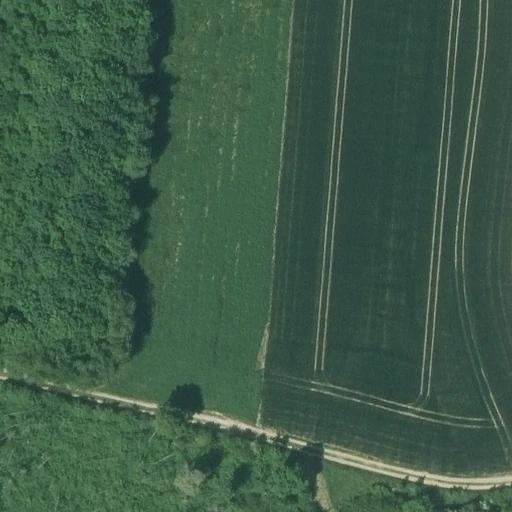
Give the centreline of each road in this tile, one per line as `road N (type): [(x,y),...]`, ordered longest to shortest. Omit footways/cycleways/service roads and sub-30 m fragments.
road 1 (track): [(511,485),(442,484),(0,379)]
road 2 (track): [(511,501),(347,501),(306,511)]
